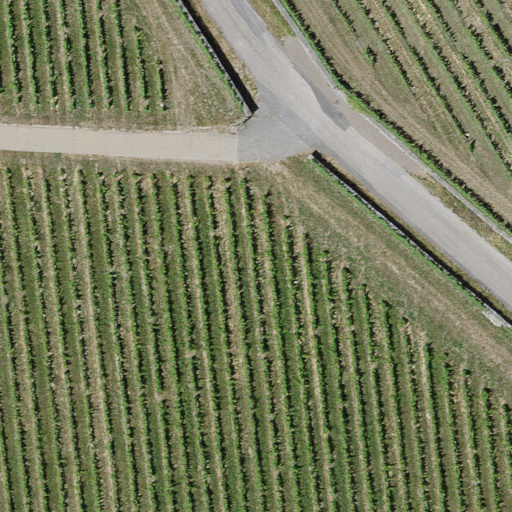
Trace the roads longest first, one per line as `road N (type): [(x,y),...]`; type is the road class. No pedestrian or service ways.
road 1 (unclassified): [(221,0),(300,117),(511,293)]
road 2 (track): [(0,146),(236,154),(286,133),(300,117)]
